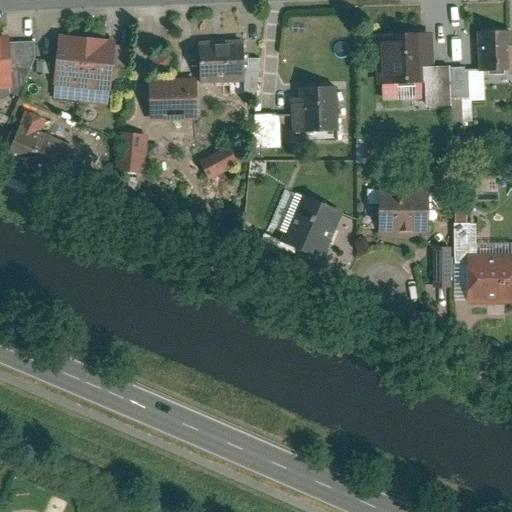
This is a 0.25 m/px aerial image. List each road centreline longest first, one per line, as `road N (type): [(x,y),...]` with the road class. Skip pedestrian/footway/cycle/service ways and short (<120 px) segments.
road 1 (primary): [(0,346),(383,511)]
road 2 (residential): [(511,365),(416,326),(385,290)]
